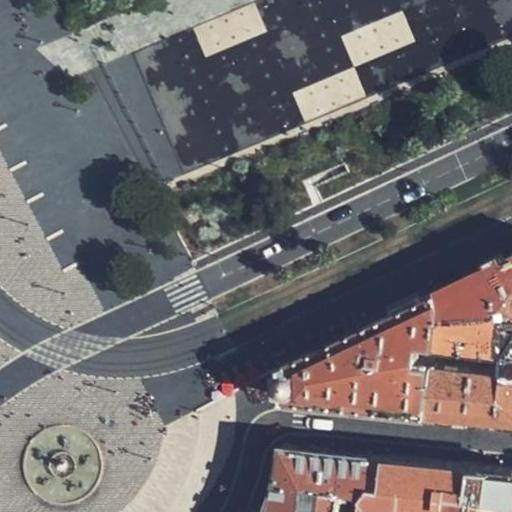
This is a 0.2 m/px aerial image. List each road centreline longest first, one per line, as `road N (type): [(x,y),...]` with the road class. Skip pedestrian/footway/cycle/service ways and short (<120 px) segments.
road 1 (primary): [(0,386),(70,345),(511,143)]
road 2 (primary): [(0,403),(511,177)]
road 3 (residential): [(511,440),(269,424),(254,438),(234,511)]
